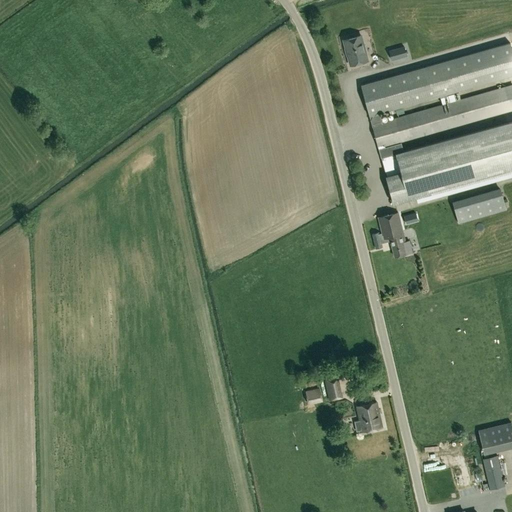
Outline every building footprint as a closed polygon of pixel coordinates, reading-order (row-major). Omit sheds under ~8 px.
[(343,39),(350,64),(368,60),(361,34),(343,39)] [(511,57),(508,44),(361,85),(381,157),(393,202),(511,169),(511,123),(396,155),(393,144),(511,110),(511,84),(382,121),(379,112),(511,75),(511,57)] [(382,54),(389,52),(387,44),(380,46),(382,54)] [(496,175),(498,181),(507,178),(505,172),(496,175)] [(506,209),(501,189),(453,203),(458,222),(506,209)] [(398,211),(378,216),(383,234),(382,235),(381,233),(379,233),(378,231),(372,233),(376,248),(382,246),(381,242),(389,240),(394,257),(413,253),(410,240),(406,241),(398,211)] [(338,377),(324,381),(329,401),(343,398),(338,377)] [(308,405),(322,401),(319,387),(305,391),(308,405)] [(377,402),(356,406),(362,432),(382,427),(377,402)] [(511,429),(510,422),(477,430),(482,448),(511,440),(511,429)] [(495,447),(480,451),(490,490),(504,486),(495,447)] [(449,455),(458,494),(481,489),(475,462),(467,464),(464,452),(449,455)] [(488,508),(511,501),(511,493),(486,500),(488,508)]
